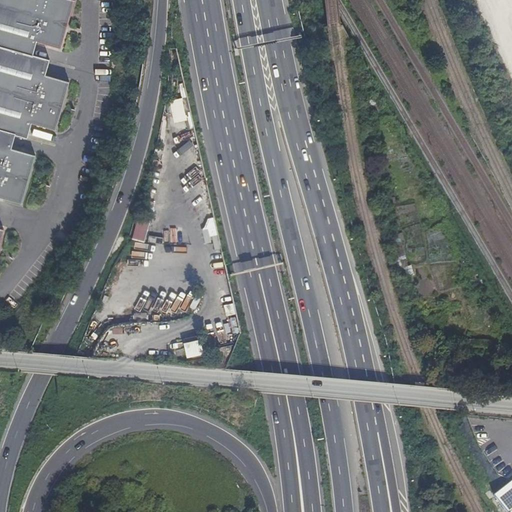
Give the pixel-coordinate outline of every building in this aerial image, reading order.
[(0,0),(0,242),(4,230),(0,229),(0,198),(22,205),(28,187),(17,183),(21,172),(31,175),(37,157),(12,149),(17,136),(28,140),(33,125),(56,132),(62,114),(52,111),(55,99),(66,102),(72,84),(47,76),(51,61),(34,56),(38,43),(62,50),(68,32),(64,30),(67,19),(71,20),(77,2),(71,0),(0,0)] [(176,121),(188,120),(185,98),(173,99),(176,121)] [(52,111),(62,114),(66,102),(55,99),(52,111)] [(17,183),(28,187),(31,175),(21,172),(17,183)] [(133,237),(146,241),(151,220),(139,217),(133,237)] [(237,316),(231,318),(234,332),(240,331),(237,316)] [(188,354),(204,350),(201,334),(184,337),(188,354)] [(511,511),(511,479),(490,497),(501,511),(511,511)]
